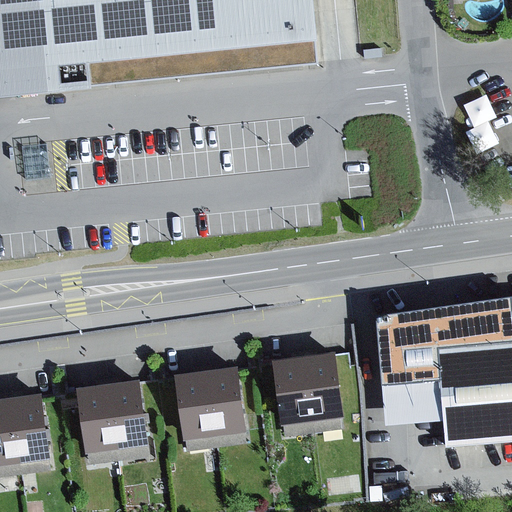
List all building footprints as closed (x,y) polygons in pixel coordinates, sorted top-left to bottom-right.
[(0,0),(0,93),(317,63),(310,0),(0,0)] [(380,382),(438,377),(442,419),(445,446),(511,440),(511,298),(510,299),(510,295),(374,316),(380,382)] [(332,351),(302,356),(312,421),(342,416),(333,355),(332,351)] [(348,353),(333,355),(342,416),(357,414),(348,353)] [(302,356),(271,360),(280,425),(312,421),(302,356)] [(235,365),(205,369),(215,434),(245,430),(235,365)] [(205,369),(174,374),(184,439),(215,434),(205,369)] [(438,377),(380,382),(384,424),(442,419),(438,377)] [(137,378),(107,382),(117,447),(147,443),(137,378)] [(107,382),(76,387),(86,452),(117,447),(107,382)] [(40,390),(11,394),(20,459),(50,455),(40,390)] [(11,394),(0,396),(0,462),(20,459),(11,394)]
